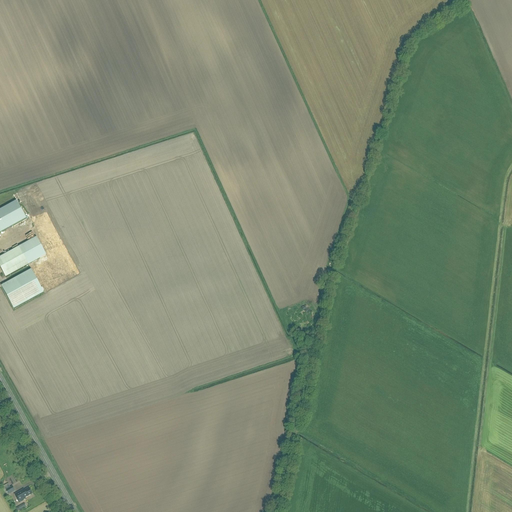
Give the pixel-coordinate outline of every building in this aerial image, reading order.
[(0,210),(0,233),(26,219),(16,201),(0,210)] [(28,265),(19,248),(0,257),(0,266),(6,278),(28,265)] [(31,270),(1,287),(14,310),(44,294),(31,270)] [(15,492),(13,487),(6,491),(8,495),(15,492)] [(32,495),(29,488),(15,496),(19,503),(23,501),(26,500),(25,499),(32,495)]
